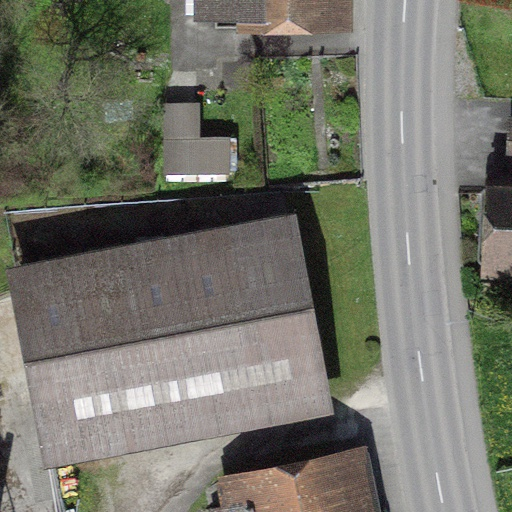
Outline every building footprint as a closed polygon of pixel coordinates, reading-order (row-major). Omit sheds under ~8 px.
[(193,0),(194,20),(323,20),(323,0),(193,0)] [(223,140),(193,140),(193,111),(162,111),(163,172),(224,171),(223,140)] [(511,186),(493,186),(489,272),(511,272),(511,186)] [(286,232),(14,283),(44,441),(316,389),(286,232)] [(338,511),(328,464),(234,483),(239,505),(212,510),(212,511),(338,511)]
